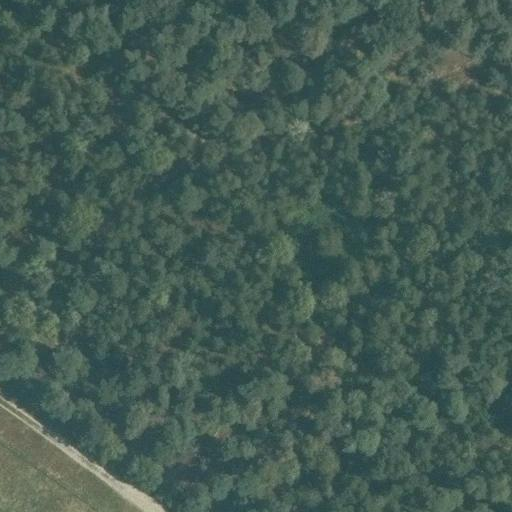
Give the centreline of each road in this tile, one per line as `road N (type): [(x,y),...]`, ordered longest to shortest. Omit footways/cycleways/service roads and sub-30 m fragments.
road 1 (track): [(0,302),(417,0)]
road 2 (unknown): [(0,361),(209,511)]
road 3 (track): [(161,511),(0,395)]
